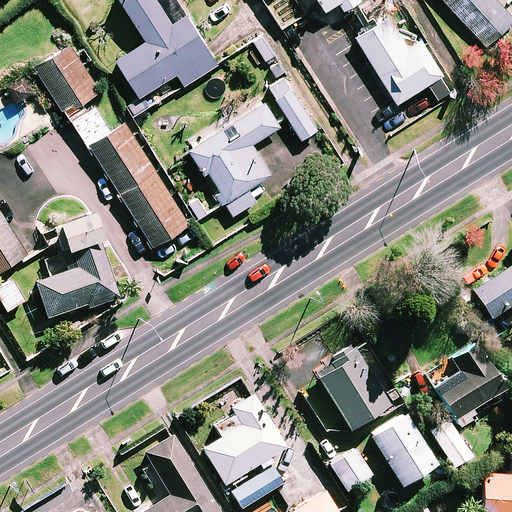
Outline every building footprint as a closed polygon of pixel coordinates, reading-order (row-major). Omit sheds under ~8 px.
[(120,0),(142,35),(111,55),(136,94),(173,70),(182,83),(215,62),(175,0),(120,0)] [(303,14),(294,0),(259,0),(278,30),(303,14)] [(442,0),(484,45),(511,19),(511,0),(509,0),(502,7),(495,0),(442,0)] [(386,15),(352,35),(394,103),(441,74),(418,36),(404,44),(386,15)] [(260,33),(250,39),(263,59),(273,53),(260,33)] [(97,90),(66,41),(31,63),(62,112),(97,90)] [(31,90),(21,73),(4,84),(15,101),(31,90)] [(281,75),(266,85),(298,136),(314,127),(281,75)] [(277,123),(260,97),(185,145),(221,201),(224,199),(233,212),(254,198),(245,186),(268,171),(249,142),(277,123)] [(140,148),(147,143),(138,129),(131,134),(121,118),(107,128),(92,104),(71,117),(151,243),(186,220),(169,194),(175,190),(165,173),(159,177),(155,171),(161,167),(151,152),(145,156),(140,148)] [(115,295),(86,210),(49,222),(65,269),(31,280),(43,316),(83,303),(84,306),(115,295)] [(0,268),(24,253),(0,215),(0,268)] [(511,299),(511,269),(507,262),(463,292),(482,319),(511,299)] [(19,301),(7,279),(0,282),(0,306),(2,310),(19,301)] [(499,385),(469,341),(446,356),(455,369),(429,387),(454,425),(471,414),(466,407),(499,385)] [(386,402),(350,344),(310,369),(346,427),(386,402)] [(511,363),(511,347),(503,353),(511,364),(511,363)] [(278,442),(244,394),(227,407),(230,412),(211,426),(217,434),(198,448),(222,482),(278,442)] [(432,461),(402,412),(366,434),(396,483),(432,461)] [(466,453),(443,418),(425,429),(448,465),(466,453)] [(217,511),(169,432),(140,450),(166,493),(134,511),(217,511)] [(368,473),(351,447),(326,464),(343,489),(368,473)] [(278,481),(267,464),(227,490),(237,507),(278,481)] [(511,511),(511,474),(479,474),(478,511),(511,511)] [(335,511),(322,491),(286,511),(335,511)]
